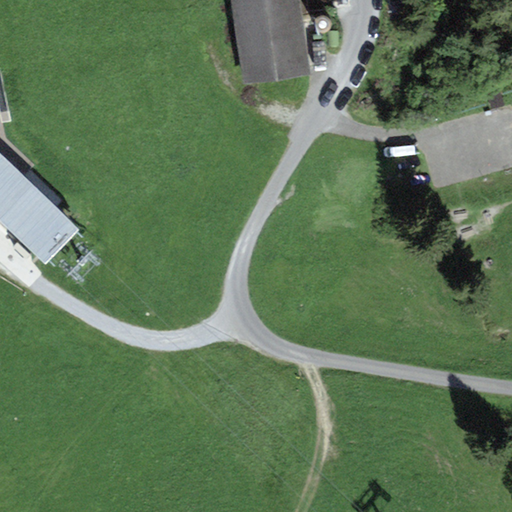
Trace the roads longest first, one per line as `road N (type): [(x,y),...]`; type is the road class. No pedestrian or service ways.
road 1 (unclassified): [(364,0),(346,73),(243,251),(239,287),(247,316)]
road 2 (track): [(308,357),(511,389)]
